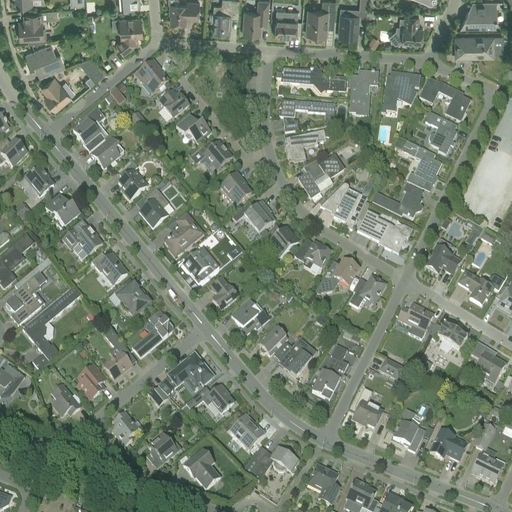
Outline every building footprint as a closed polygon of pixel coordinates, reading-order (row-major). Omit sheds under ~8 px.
[(118,0),(119,9),(140,7),(139,0),(118,0)] [(199,20),(199,10),(200,3),(187,2),(187,5),(178,4),(178,0),(168,0),(169,4),(170,4),(170,15),(171,15),(171,23),(184,24),(184,26),(191,26),(192,20),(199,20)] [(210,13),(209,21),(209,23),(213,23),(212,32),(231,34),(232,18),(239,18),(240,0),(239,0),(222,0),(222,6),(214,6),(213,14),(210,13)] [(244,24),(243,34),(258,35),(259,31),(261,29),(268,29),(269,19),(270,1),(258,0),(257,13),(245,12),(244,24)] [(354,9),(354,16),(359,16),(359,17),(367,18),(368,12),(368,0),(360,0),(360,10),(354,9)] [(307,25),(307,35),(309,35),(309,37),(318,38),(318,36),(327,36),(327,29),(328,19),(335,20),(336,2),(323,1),(322,11),(315,11),(309,10),(307,25)] [(497,2),(482,2),(472,2),(472,3),(460,28),(496,27),(496,20),(497,20),(497,2)] [(58,11),(48,12),(48,21),(55,20),(59,17),(58,11)] [(274,27),(274,32),(275,33),(275,37),(297,38),(297,28),(298,19),(298,12),(277,11),(276,19),(276,27),(274,27)] [(19,38),(20,38),(21,39),(29,39),(29,44),(47,42),(47,36),(43,36),(42,14),(25,16),(26,23),(26,25),(20,26),(20,33),(18,33),(19,38)] [(341,15),(340,27),(339,37),(357,38),(359,16),(341,15)] [(419,17),(409,17),(405,16),(404,27),(403,27),(403,34),(399,33),(397,31),(389,38),(392,40),(392,43),(394,43),(396,45),(399,43),(401,43),(401,40),(403,40),(402,42),(408,42),(408,44),(413,45),(414,43),(422,43),(423,28),(418,28),(419,17)] [(117,44),(119,46),(125,54),(136,45),(135,37),(142,36),(141,18),(120,20),(121,38),(123,38),(123,40),(117,44)] [(373,37),(368,45),(375,50),(380,41),(373,37)] [(494,37),(456,38),(456,56),(477,56),(477,58),(494,58),(494,53),(500,53),(503,50),(503,37),(494,37)] [(46,47),(35,52),(26,55),(31,68),(35,66),(40,78),(66,68),(61,56),(57,57),(53,48),(47,50),(46,47)] [(79,63),(89,75),(100,67),(92,57),(79,63)] [(135,78),(142,85),(142,86),(143,85),(152,96),(168,84),(160,75),(159,76),(150,65),(135,78)] [(100,67),(89,75),(91,77),(96,83),(106,74),(100,67)] [(276,75),(275,81),(280,81),(280,86),(290,86),(298,87),(299,83),(309,83),(313,88),(320,96),(324,92),(326,93),(326,94),(345,95),(345,90),(346,80),(324,79),(315,68),(306,75),(304,75),(305,72),(281,71),(281,75),(276,75)] [(350,91),(348,116),(355,116),(355,118),(368,119),(369,104),(369,97),(368,97),(366,97),(367,86),(377,87),(377,85),(378,75),(358,73),(357,79),(351,78),(350,83),(350,91)] [(380,115),(385,116),(385,113),(395,115),(397,98),(405,99),(404,105),(410,108),(417,94),(413,94),(414,90),(418,91),(420,78),(390,74),(389,79),(386,78),(382,107),(381,107),(380,115)] [(92,87),(96,83),(91,77),(86,80),(92,87)] [(55,78),(50,82),(42,89),(48,96),(45,98),(56,111),(71,98),(61,85),(61,86),(55,78)] [(423,89),(418,100),(427,104),(428,102),(433,104),(437,95),(452,102),(450,104),(444,117),(451,120),(460,125),(470,104),(470,103),(458,97),(459,94),(439,84),(438,85),(434,83),(428,80),(423,89)] [(122,86),(116,91),(120,96),(127,91),(122,86)] [(114,90),(108,96),(118,108),(124,102),(114,90)] [(172,93),(164,99),(158,104),(163,109),(163,110),(172,121),(188,108),(178,97),(176,98),(172,93)] [(109,97),(104,101),(108,106),(113,102),(109,97)] [(280,104),(279,120),(282,120),(284,120),(285,125),(283,125),(284,135),(294,134),(298,133),(297,123),(294,123),(293,121),(294,113),(307,114),(307,115),(325,116),(324,129),(334,128),(334,117),(335,107),(303,104),(290,103),(280,103),(280,104)] [(104,121),(102,118),(96,110),(77,126),(79,128),(72,133),(77,138),(76,139),(78,141),(79,141),(83,146),(82,147),(89,155),(104,142),(103,141),(92,127),(96,124),(98,126),(104,121)] [(429,146),(429,147),(438,152),(437,154),(445,158),(450,149),(449,148),(452,141),(453,142),(456,135),(453,134),(456,129),(429,115),(424,125),(437,131),(434,137),(433,137),(432,137),(431,138),(430,138),(429,139),(428,140),(428,141),(427,142),(427,143),(428,143),(428,144),(428,145),(429,146)] [(137,116),(130,122),(138,132),(146,126),(137,116)] [(189,118),(181,124),(175,129),(184,140),(188,136),(197,147),(211,136),(201,124),(199,126),(197,124),(196,126),(189,118)] [(92,127),(103,141),(107,138),(98,126),(96,124),(92,127)] [(286,148),(284,148),(286,159),(287,158),(289,164),(293,163),(294,165),(303,163),(305,163),(303,151),(317,148),(316,145),(325,143),(325,140),(328,140),(326,134),(324,134),(323,133),(294,139),(284,141),(286,148)] [(110,140),(98,150),(90,157),(103,172),(123,155),(110,140)] [(0,146),(0,167),(5,163),(12,170),(27,155),(23,152),(24,151),(19,144),(17,146),(14,143),(10,147),(6,142),(0,146)] [(397,143),(394,149),(400,152),(404,146),(397,143)] [(406,184),(412,187),(421,192),(422,191),(418,190),(422,182),(433,188),(435,184),(433,183),(441,167),(432,163),(434,158),(406,144),(401,154),(420,164),(413,177),(410,176),(406,184)] [(202,149),(195,156),(189,160),(192,164),(195,168),(205,159),(216,173),(230,161),(225,155),(226,154),(218,145),(206,154),(202,149)] [(360,149),(359,153),(361,155),(365,156),(368,154),(369,150),(367,148),(362,147),(360,149)] [(143,153),(133,161),(136,164),(146,156),(143,153)] [(306,177),(298,182),(310,201),(320,195),(331,187),(328,183),(344,173),(334,158),(320,167),(317,162),(307,168),(311,173),(311,174),(306,177)] [(137,197),(146,189),(132,173),(136,170),(132,165),(125,170),(118,177),(122,182),(118,185),(122,191),(120,192),(123,196),(129,203),(137,197)] [(24,182),(18,187),(26,196),(32,191),(39,200),(53,188),(47,181),(44,178),(46,177),(39,168),(23,181),(24,182)] [(236,176),(228,182),(221,188),(226,193),(224,195),(236,208),(251,196),(241,185),(243,184),(236,176)] [(162,184),(156,188),(160,192),(165,188),(162,184)] [(342,187),(326,202),(319,209),(331,215),(332,213),(336,214),(333,220),(344,225),(342,228),(351,233),(367,201),(366,200),(362,198),(358,196),(355,203),(345,198),(348,191),(348,190),(348,189),(348,188),(347,187),(346,186),(345,186),(344,186),(343,186),(343,187),(342,187)] [(371,205),(392,215),(401,219),(402,217),(412,222),(416,213),(419,215),(420,214),(422,210),(422,208),(419,207),(421,202),(410,197),(413,190),(422,195),(423,195),(406,187),(403,194),(405,195),(399,207),(376,196),(371,205)] [(156,191),(152,194),(145,200),(149,206),(140,213),(138,215),(152,231),(168,218),(162,212),(168,207),(156,191)] [(59,198),(52,204),(44,210),(51,219),(53,217),(64,230),(80,217),(71,207),(69,209),(59,198)] [(149,206),(145,200),(136,208),(140,213),(149,206)] [(249,204),(231,219),(235,225),(243,218),(258,237),(267,230),(275,223),(268,216),(265,211),(267,210),(261,203),(254,209),(253,210),(250,206),(249,204)] [(12,215),(20,224),(30,216),(22,207),(12,215)] [(162,212),(168,218),(174,213),(168,207),(162,212)] [(361,225),(356,234),(379,245),(378,247),(383,250),(397,257),(402,248),(403,249),(405,246),(403,245),(406,240),(407,238),(408,238),(411,232),(402,227),(399,235),(391,231),(392,228),(377,221),(378,219),(366,213),(361,225)] [(185,217),(176,225),(181,230),(173,237),(165,244),(170,250),(169,251),(175,259),(202,236),(185,217)] [(181,230),(176,225),(168,231),(173,237),(181,230)] [(66,239),(62,242),(71,253),(72,251),(81,263),(87,258),(87,259),(94,253),(102,247),(96,239),(93,235),(94,235),(89,229),(88,230),(78,238),(74,232),(66,239)] [(262,240),(257,244),(262,250),(267,246),(272,253),(279,261),(282,258),(290,251),(298,245),(285,230),(281,234),(275,239),(270,233),(262,240)] [(480,240),(492,247),(495,241),(484,234),(480,240)] [(0,249),(9,242),(2,235),(0,237),(0,249)] [(15,282),(9,275),(24,262),(19,257),(33,245),(25,236),(7,252),(0,258),(0,288),(3,292),(15,282)] [(444,271),(444,273),(451,277),(460,264),(445,255),(448,250),(448,248),(441,244),(439,244),(436,250),(436,249),(429,261),(428,261),(427,263),(424,269),(437,277),(442,270),(444,271)] [(297,253),(292,258),(296,261),(303,265),(305,261),(313,266),(309,272),(316,276),(320,270),(321,270),(325,263),(329,254),(314,245),(313,247),(311,250),(311,251),(309,250),(307,252),(303,248),(305,246),(304,246),(297,253)] [(236,249),(227,256),(232,263),(241,255),(236,249)] [(201,261),(207,256),(202,250),(196,255),(201,261)] [(115,265),(117,263),(112,256),(106,261),(101,255),(90,264),(100,276),(102,274),(113,288),(127,276),(126,276),(125,276),(115,265)] [(184,264),(181,267),(190,277),(192,275),(196,280),(194,282),(198,287),(218,270),(207,256),(201,261),(196,255),(189,260),(184,264)] [(17,296),(5,306),(6,307),(6,309),(8,311),(10,312),(14,316),(12,317),(19,327),(27,320),(40,309),(36,304),(39,301),(35,296),(34,293),(40,289),(39,288),(45,282),(39,275),(50,266),(50,265),(47,261),(14,288),(17,292),(15,294),(17,296)] [(328,272),(320,285),(314,295),(319,298),(320,296),(332,294),(339,283),(348,289),(358,271),(343,262),(334,276),(328,272)] [(480,283),(464,274),(457,285),(472,295),(469,301),(481,309),(485,302),(486,303),(493,291),(497,294),(503,284),(494,278),(490,280),(486,286),(480,282),(480,283)] [(354,296),(348,306),(357,311),(363,301),(373,307),(385,287),(371,279),(366,286),(360,282),(352,294),(354,296)] [(221,281),(218,283),(210,290),(217,298),(212,303),(220,313),(237,299),(228,289),(221,281)] [(114,294),(113,295),(121,306),(120,307),(121,309),(122,310),(123,312),(125,313),(127,315),(128,314),(133,320),(142,313),(149,306),(145,301),(146,300),(146,299),(145,298),(145,297),(144,296),(144,295),(143,294),(140,297),(136,293),(138,292),(137,292),(133,287),(129,282),(122,287),(114,294)] [(506,291),(501,299),(496,308),(511,316),(510,318),(511,319),(511,286),(511,285),(507,291),(506,291)] [(38,349),(37,350),(42,356),(32,365),(39,374),(45,369),(49,366),(59,357),(52,348),(50,349),(43,340),(45,338),(46,331),(44,328),(81,298),(74,289),(22,332),(34,346),(35,345),(38,349)] [(244,339),(254,331),(255,332),(269,322),(262,314),(256,319),(250,312),(254,308),(250,303),(231,319),(242,332),(240,333),(244,339)] [(256,319),(262,314),(256,307),(254,308),(250,312),(256,319)] [(403,311),(397,322),(406,327),(411,329),(407,335),(421,342),(424,334),(428,327),(432,318),(419,312),(420,311),(413,307),(409,314),(403,311)] [(146,332),(149,335),(131,350),(140,361),(171,335),(170,334),(171,330),(172,329),(159,313),(148,322),(150,325),(146,328),(146,332)] [(93,314),(86,319),(92,328),(99,322),(93,314)] [(320,317),(316,323),(319,326),(324,320),(320,317)] [(434,343),(436,339),(459,353),(466,341),(443,327),(441,330),(435,326),(428,339),(434,343)] [(266,342),(259,348),(259,349),(261,350),(260,351),(260,352),(260,353),(260,354),(260,355),(261,355),(262,356),(263,356),(264,356),(265,356),(265,355),(267,357),(269,359),(273,355),(274,357),(273,358),(276,361),(289,348),(286,345),(285,346),(284,345),(287,341),(285,339),(283,337),(284,337),(284,336),(284,335),(284,334),(284,333),(283,333),(283,332),(282,332),(281,332),(280,332),(279,332),(279,333),(277,331),(276,331),(271,336),(269,335),(270,335),(269,334),(264,340),(266,342)] [(120,356),(103,370),(107,375),(114,383),(121,376),(120,375),(124,371),(125,373),(131,368),(124,360),(129,357),(135,365),(136,364),(130,356),(117,341),(114,338),(110,333),(104,338),(108,343),(115,351),(116,351),(120,356)] [(345,333),(342,339),(349,342),(352,337),(345,333)] [(358,346),(360,340),(353,336),(350,342),(358,346)] [(84,341),(79,346),(83,351),(89,346),(84,341)] [(289,348),(276,361),(279,364),(278,366),(295,381),(316,355),(299,341),(291,350),(289,348)] [(475,344),(471,353),(469,356),(479,363),(472,374),(480,379),(481,376),(495,384),(505,366),(487,355),(489,352),(475,344)] [(341,377),(342,378),(347,367),(341,364),(346,353),(336,347),(330,358),(331,359),(324,374),(322,373),(311,394),(324,400),(332,395),(341,377)] [(82,353),(77,357),(82,363),(87,359),(82,353)] [(166,380),(157,389),(158,390),(167,398),(176,389),(189,379),(196,387),(200,384),(203,388),(213,379),(210,376),(208,373),(200,363),(196,366),(194,363),(194,360),(192,357),(167,377),(169,379),(167,381),(166,380)] [(378,374),(387,378),(397,383),(404,371),(385,361),(378,374)] [(419,362),(413,375),(425,380),(427,374),(422,372),(426,365),(419,362)] [(0,399),(1,399),(2,399),(3,398),(4,397),(5,397),(5,396),(6,396),(6,395),(7,394),(7,393),(8,392),(8,391),(8,390),(8,389),(12,382),(20,381),(22,379),(15,374),(7,368),(3,374),(0,373),(0,372),(0,399)] [(77,389),(87,401),(91,401),(98,395),(99,387),(104,383),(92,369),(78,381),(82,385),(77,389)] [(497,384),(493,391),(499,394),(503,387),(497,384)] [(61,388),(51,396),(57,403),(52,408),(61,419),(66,416),(69,419),(74,415),(80,411),(61,388)] [(205,390),(198,396),(185,407),(187,409),(190,414),(202,404),(207,409),(211,406),(220,417),(226,412),(227,413),(228,411),(228,410),(233,406),(224,395),(225,394),(220,388),(210,396),(205,390)] [(169,401),(168,400),(158,390),(149,398),(158,409),(169,401)] [(357,412),(352,423),(361,428),(364,429),(365,427),(374,431),(382,414),(366,406),(371,395),(363,391),(363,392),(354,410),(357,412)] [(187,409),(182,413),(186,417),(190,414),(187,409)] [(492,409),(489,416),(495,420),(499,412),(494,410),(492,409)] [(396,432),(394,434),(395,434),(392,440),(408,448),(407,452),(414,455),(425,434),(410,427),(415,417),(406,412),(396,432)] [(117,441),(124,450),(131,443),(130,441),(139,433),(124,415),(115,422),(118,425),(118,426),(118,428),(117,429),(111,434),(115,439),(117,439),(117,441)] [(245,417),(229,433),(248,452),(264,436),(259,431),(257,433),(253,429),(255,428),(245,417)] [(473,448),(484,454),(496,428),(486,423),(473,448)] [(442,462),(445,457),(445,456),(448,457),(448,458),(458,464),(466,447),(453,441),(453,440),(440,433),(429,455),(442,462)] [(154,464),(151,466),(156,472),(181,452),(175,445),(172,448),(162,436),(147,449),(151,453),(150,454),(151,455),(149,457),(154,464)] [(251,461),(242,473),(252,479),(259,468),(266,473),(271,466),(272,466),(274,471),(281,474),(284,474),(285,475),(286,472),(290,475),(298,463),(293,460),(295,458),(292,456),(287,452),(286,452),(283,450),(281,452),(276,449),(270,458),(266,455),(266,454),(261,450),(251,461)] [(193,477),(196,481),(205,492),(217,482),(208,471),(209,468),(212,465),(202,453),(183,468),(191,479),(193,477)] [(493,460),(492,463),(479,457),(470,475),(494,487),(504,466),(493,460)] [(317,501),(331,508),(339,490),(333,487),(338,478),(316,467),(306,487),(321,494),(317,501)] [(346,503),(343,511),(345,511),(360,511),(361,510),(364,511),(374,511),(378,505),(372,502),(376,495),(366,490),(362,488),(363,487),(355,482),(350,491),(345,502),(346,503)] [(0,511),(8,508),(11,500),(0,495),(0,511)] [(388,496),(384,505),(380,511),(409,511),(411,509),(398,502),(399,501),(388,496)]
